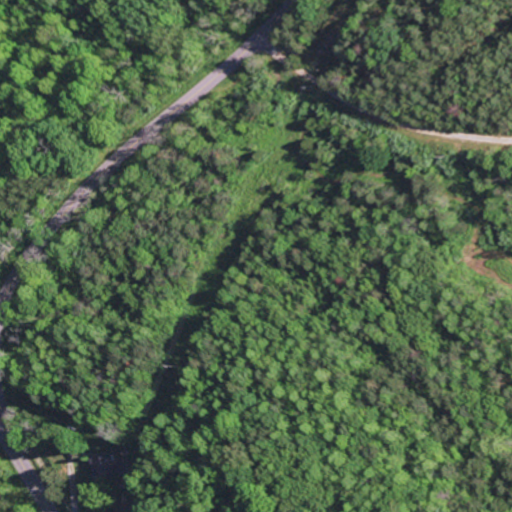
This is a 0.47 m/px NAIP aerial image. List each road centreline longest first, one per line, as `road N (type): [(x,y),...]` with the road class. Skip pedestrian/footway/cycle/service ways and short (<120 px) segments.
road 1 (tertiary): [(47,511),(1,421),(9,291),(78,198),(292,0)]
road 2 (residential): [(511,132),(455,127),(385,107),(263,32)]
